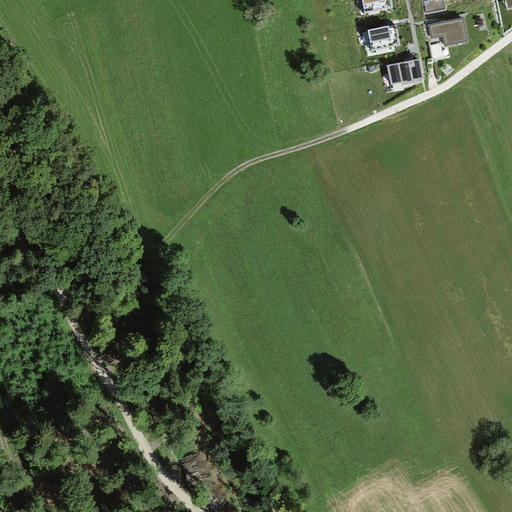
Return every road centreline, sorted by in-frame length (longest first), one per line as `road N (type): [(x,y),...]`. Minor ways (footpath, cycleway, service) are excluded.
road 1 (track): [(193,511),(183,501),(128,300),(153,254),(228,174),(408,102)]
road 2 (track): [(53,293),(183,501)]
road 3 (residential): [(408,102),(444,87),(511,32)]
road 4 (unknown): [(376,116),(353,59),(345,0)]
